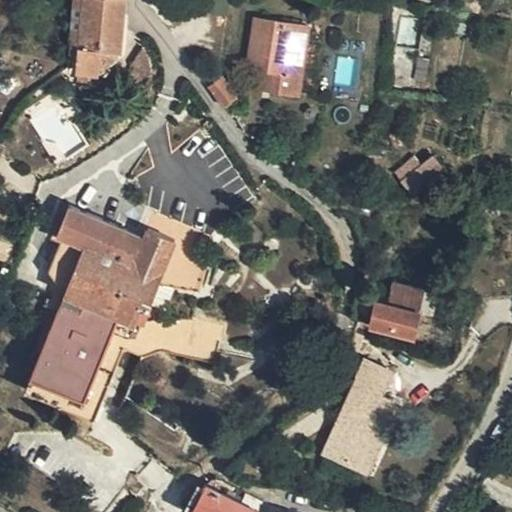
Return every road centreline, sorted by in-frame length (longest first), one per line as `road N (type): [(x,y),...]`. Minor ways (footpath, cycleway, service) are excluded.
road 1 (residential): [(177,64),(269,165),(347,231),(352,293),(341,338),(312,392),(165,511)]
road 2 (residential): [(511,363),(442,511)]
